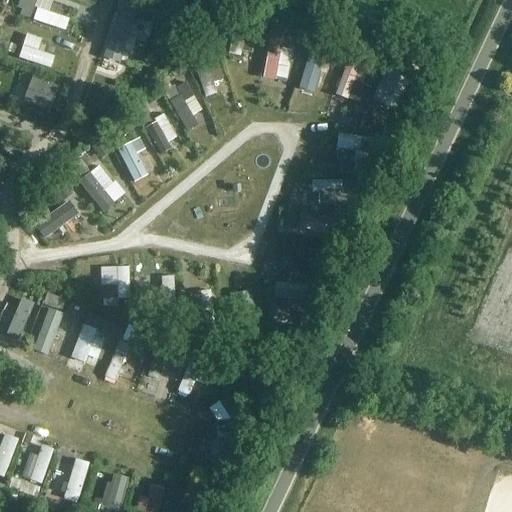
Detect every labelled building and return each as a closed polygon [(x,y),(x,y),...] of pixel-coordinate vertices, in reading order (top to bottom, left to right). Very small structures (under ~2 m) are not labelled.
[(37,0),(37,11),(51,12),(51,0),(37,0)] [(84,28),(90,11),(55,0),(53,0),(49,17),(84,28)] [(73,49),(57,45),(60,34),(44,30),(36,57),(68,66),(73,49)] [(233,30),(227,56),(241,60),(242,54),(250,55),(255,35),(233,30)] [(287,32),(282,76),(297,77),(302,33),(287,32)] [(270,35),(261,79),(274,81),(282,38),(270,35)] [(310,51),(299,87),(312,91),(323,55),(310,51)] [(349,56),(334,97),(348,102),(363,61),(349,56)] [(219,65),(222,90),(232,88),(229,64),(219,65)] [(388,67),(372,100),(395,111),(412,76),(388,67)] [(217,120),(212,111),(221,105),(206,78),(182,92),(203,128),(217,120)] [(372,148),(377,129),(358,125),(353,143),(372,148)] [(372,155),(386,158),(391,133),(378,130),(372,155)] [(148,137),(131,146),(147,179),(164,171),(148,137)] [(121,208),(135,199),(126,186),(131,182),(118,163),(99,176),(121,208)] [(346,186),(362,183),(360,169),(330,175),(335,198),(348,195),(346,186)] [(66,237),(99,211),(86,195),(54,221),(66,237)] [(323,223),(323,232),(346,233),(347,209),(314,208),(314,223),(323,223)] [(324,255),(283,247),(280,261),(322,269),(324,255)] [(116,271),(117,303),(129,302),(129,271),(116,271)] [(178,316),(174,277),(159,278),(163,318),(178,316)] [(319,316),(321,291),(272,286),(269,310),(319,316)] [(83,328),(72,362),(87,367),(89,360),(99,363),(106,344),(96,340),(98,333),(83,328)] [(159,341),(149,380),(161,383),(171,344),(159,341)] [(118,344),(104,380),(117,385),(130,348),(118,344)] [(191,363),(177,394),(189,399),(202,368),(191,363)] [(216,433),(213,445),(239,452),(243,441),(216,433)] [(16,443),(2,437),(0,441),(0,481),(1,482),(16,443)] [(38,445),(20,491),(39,499),(57,452),(38,445)] [(89,472),(73,468),(65,495),(81,500),(89,472)] [(125,511),(133,485),(112,478),(103,508),(116,511),(125,511)] [(158,511),(162,493),(149,490),(144,511),(158,511)]
